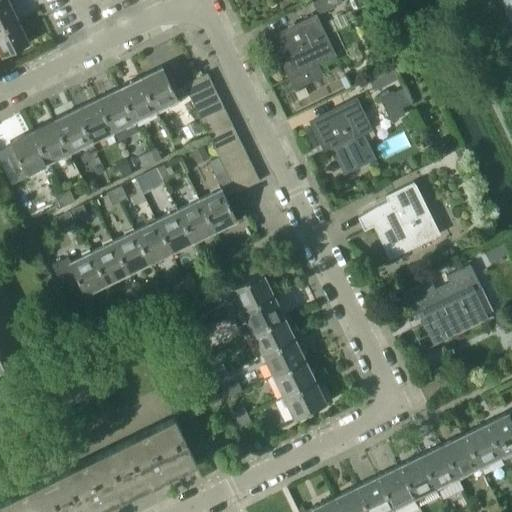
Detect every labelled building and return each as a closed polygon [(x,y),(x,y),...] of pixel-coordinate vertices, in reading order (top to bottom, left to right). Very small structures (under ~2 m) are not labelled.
[(6,0),(4,0),(0,2),(0,28),(17,21),(6,0)] [(338,0),(315,0),(311,2),(317,14),(340,3),(338,0)] [(333,55),(314,15),(268,37),(287,77),(288,77),(315,64),(333,55)] [(17,21),(0,28),(0,56),(27,43),(17,21)] [(321,78),(315,64),(288,77),(294,90),(321,78)] [(391,66),(369,79),(376,90),(398,77),(391,66)] [(160,67),(139,78),(155,110),(187,94),(184,87),(183,87),(172,92),(160,67)] [(205,73),(197,77),(182,84),(183,87),(184,87),(187,94),(188,96),(211,85),(205,73)] [(139,78),(117,88),(133,120),(155,110),(139,78)] [(211,85),(188,96),(193,107),(216,95),(211,85)] [(117,88),(96,99),(111,131),(133,120),(117,88)] [(378,98),(389,121),(403,115),(391,91),(378,98)] [(216,95),(193,107),(198,118),(222,106),(216,95)] [(96,99),(74,109),(90,142),(111,131),(96,99)] [(345,104),(309,122),(320,145),(331,140),(334,145),(331,147),(343,172),(364,162),(352,137),(359,134),(345,104)] [(222,106),(198,118),(204,129),(227,117),(222,106)] [(74,109),(52,120),(68,152),(90,142),(74,109)] [(227,117),(204,129),(209,139),(232,128),(227,117)] [(52,120),(30,130),(46,163),(68,152),(52,120)] [(232,128),(209,139),(214,150),(237,139),(232,128)] [(30,130),(8,141),(24,174),(46,163),(30,130)] [(219,161),(243,150),(237,139),(214,150),(218,159),(219,161)] [(155,148),(148,151),(153,162),(160,159),(155,148)] [(243,150),(219,161),(225,172),(248,160),(243,150)] [(153,162),(148,151),(137,156),(142,168),(153,162)] [(225,172),(219,161),(218,159),(208,163),(214,177),(225,172)] [(248,160),(225,172),(230,183),(253,171),(248,160)] [(168,175),(162,164),(156,167),(161,178),(168,175)] [(111,169),(105,172),(110,183),(117,180),(111,169)] [(155,186),(148,171),(134,178),(141,192),(155,186)] [(253,171),(230,183),(231,183),(234,191),(235,193),(258,181),(253,171)] [(97,176),(102,187),(110,183),(105,172),(97,176)] [(230,183),(225,172),(214,177),(220,188),(230,183)] [(388,205),(379,209),(377,205),(356,218),(362,231),(373,225),(386,251),(402,243),(404,249),(435,234),(428,217),(429,217),(412,182),(383,196),(388,205)] [(235,221),(223,196),(234,191),(231,183),(230,183),(220,188),(198,199),(214,231),(235,221)] [(119,185),(113,189),(118,200),(125,196),(119,185)] [(118,200),(113,189),(105,192),(110,203),(118,200)] [(68,190),(61,193),(67,204),(73,201),(68,190)] [(54,197),(59,208),(67,204),(61,193),(54,197)] [(198,199),(176,209),(192,242),(214,231),(198,199)] [(176,209),(155,220),(171,252),(192,242),(176,209)] [(155,220),(133,230),(149,263),(171,252),(155,220)] [(133,230),(112,240),(128,273),(149,263),(133,230)] [(112,240),(89,251),(105,284),(128,273),(112,240)] [(89,251),(69,261),(66,256),(50,264),(60,284),(74,277),(83,295),(105,284),(89,251)] [(428,280),(400,294),(413,320),(419,317),(422,324),(427,322),(436,342),(454,333),(452,330),(485,315),(473,290),(479,287),(467,264),(444,275),(448,282),(433,290),(428,280)] [(261,273),(228,289),(239,311),(272,295),(261,273)] [(272,295),(239,311),(250,333),(282,317),(272,295)] [(282,317),(250,333),(260,354),(292,338),(282,317)] [(200,321),(189,326),(193,334),(204,328),(200,321)] [(204,328),(193,334),(196,341),(207,335),(204,328)] [(511,352),(511,351),(511,350),(504,334),(494,338),(502,354),(504,354),(510,366),(511,364),(511,352)] [(292,338),(260,354),(271,376),(303,360),(292,338)] [(303,360),(271,376),(281,397),(314,381),(303,360)] [(221,364),(210,369),(214,377),(225,371),(221,364)] [(225,371),(214,377),(217,384),(228,378),(225,371)] [(314,381),(281,397),(292,419),(324,404),(314,381)] [(242,407),(231,413),(235,420),(246,415),(242,407)] [(511,409),(506,413),(505,413),(484,423),(500,455),(511,449),(511,409)] [(246,415),(235,420),(238,427),(249,422),(246,415)] [(194,462),(172,417),(111,447),(133,492),(194,462)] [(484,423),(463,433),(478,466),(500,455),(484,423)] [(463,433),(441,444),(457,476),(478,466),(463,433)] [(441,444),(420,455),(435,487),(457,476),(441,444)] [(111,447),(51,477),(67,511),(92,511),(133,492),(111,447)] [(420,455),(398,465),(414,497),(435,487),(420,455)] [(398,465),(376,476),(392,508),(414,497),(398,465)] [(376,476),(355,486),(367,511),(383,511),(392,508),(376,476)] [(67,511),(51,477),(0,501),(0,511),(67,511)] [(367,511),(355,486),(333,497),(340,511),(367,511)] [(340,511),(333,497),(310,508),(312,511),(340,511)]
